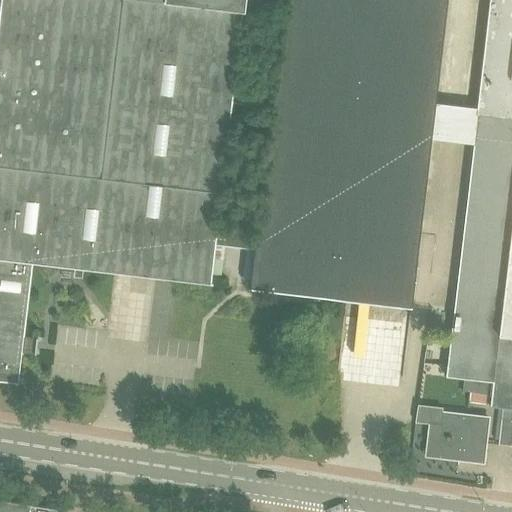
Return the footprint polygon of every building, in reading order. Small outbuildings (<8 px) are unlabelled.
[(0,0),(0,381),(16,384),(20,352),(27,353),(28,345),(29,337),(22,336),(31,261),(209,282),(214,242),(253,247),(254,232),(215,227),(242,2),(281,7),(282,0),(0,0)] [(249,280),(248,286),(410,306),(430,139),(434,103),(446,0),(282,0),(281,7),(271,91),(269,106),(254,232),(253,247),(253,251),(249,280)] [(434,103),(430,139),(472,144),(445,377),(464,379),(492,381),(490,404),(490,406),(498,407),(503,407),(511,408),(511,0),(488,0),(476,108),(434,103)] [(510,446),(511,430),(511,408),(503,407),(498,444),(510,446)] [(442,426),(430,424),(427,455),(483,461),(488,418),(443,413),(442,426)] [(0,511),(71,511),(73,506),(0,496),(0,511)]
